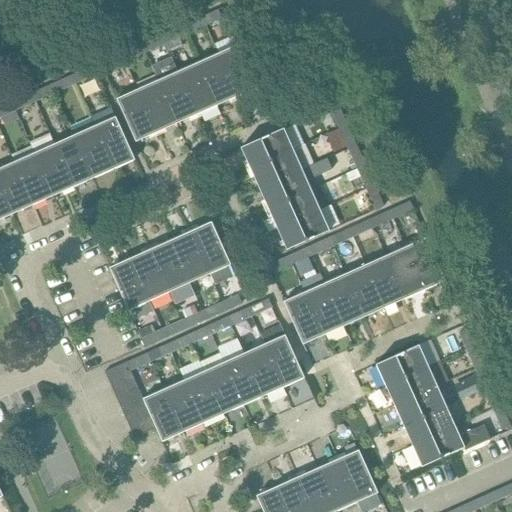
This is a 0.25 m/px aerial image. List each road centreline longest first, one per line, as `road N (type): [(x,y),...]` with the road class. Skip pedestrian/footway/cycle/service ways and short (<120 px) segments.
road 1 (residential): [(54,376),(49,341),(18,268),(66,248)]
road 2 (residential): [(54,376),(132,478)]
